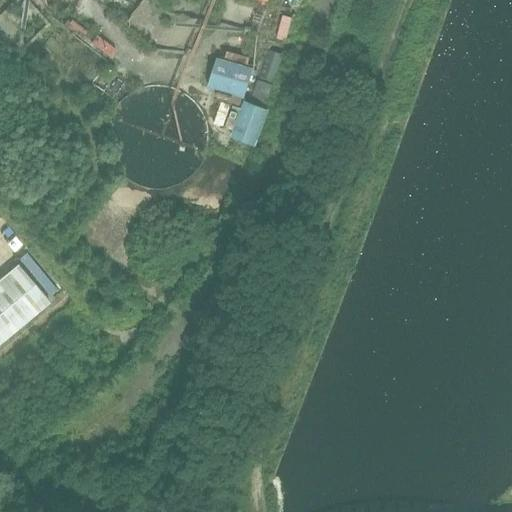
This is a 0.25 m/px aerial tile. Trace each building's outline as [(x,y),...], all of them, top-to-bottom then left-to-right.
[(260,77),(274,82),(283,56),(268,51),(260,77)] [(242,100),(251,72),(215,61),(206,88),(242,100)] [(256,76),(249,100),(244,99),(230,135),(253,143),(266,107),(264,106),(272,81),(256,76)] [(167,87),(153,86),(146,87),(137,90),(126,97),(117,104),(110,114),(106,125),(105,136),(106,148),(111,161),(117,171),(126,179),(136,185),(145,188),(155,190),(164,189),(174,187),(183,182),(191,176),(198,168),(204,157),(207,146),(208,137),(207,126),(203,116),(198,107),(190,99),(179,91),(167,87)] [(0,344),(50,303),(19,266),(0,281),(0,344)]
